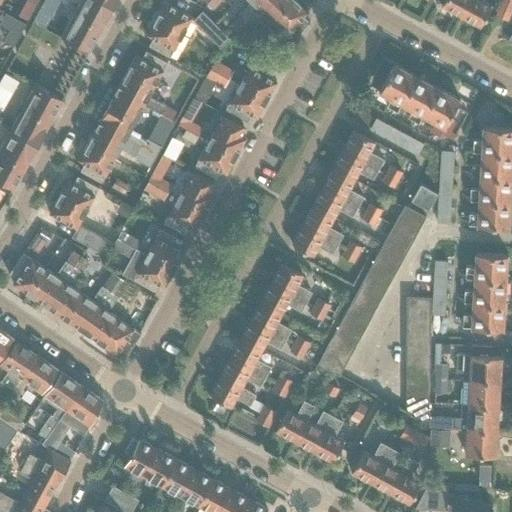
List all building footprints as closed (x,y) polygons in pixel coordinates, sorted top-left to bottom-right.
[(28,19),(36,4),(29,0),(21,0),(15,13),(28,19)] [(81,0),(60,38),(88,53),(113,7),(99,0),(81,0)] [(209,0),(207,3),(213,8),(220,0),(209,0)] [(237,31),(265,0),(249,0),(251,1),(238,15),(239,15),(230,25),(237,31)] [(308,12),(294,0),(265,0),(237,31),(243,36),(252,27),(252,28),(265,14),(293,40),(309,23),(303,17),(308,12)] [(460,17),(469,0),(444,0),(441,6),(460,17)] [(482,0),(469,0),(460,17),(479,27),(491,6),(482,1),(482,0)] [(507,21),(511,9),(511,4),(503,0),(500,0),(495,15),(507,21)] [(149,46),(170,57),(192,17),(164,2),(147,35),(153,38),(149,46)] [(0,22),(0,24),(9,29),(15,18),(5,13),(0,22)] [(229,39),(206,16),(196,25),(220,49),(229,39)] [(287,59),(294,47),(284,42),(278,53),(287,59)] [(141,59),(135,56),(117,90),(160,114),(159,114),(170,120),(171,119),(175,112),(164,106),(164,105),(148,97),(166,63),(145,51),(141,59)] [(254,57),(240,83),(267,98),(277,80),(271,77),(275,69),(254,57)] [(216,61),(212,67),(230,77),(234,71),(216,61)] [(400,103),(401,104),(416,75),(394,63),(379,92),(390,98),(386,106),(396,110),(400,103)] [(230,77),(212,67),(206,77),(224,87),(230,77)] [(0,85),(12,92),(18,81),(4,73),(0,79),(0,85)] [(416,75),(401,104),(412,110),(408,117),(418,122),(422,115),(437,87),(416,75)] [(267,98),(240,83),(226,108),(247,120),(251,112),(257,116),(267,98)] [(10,130),(37,145),(62,99),(35,84),(10,130)] [(428,128),(438,133),(442,126),(444,127),(459,99),(437,87),(422,115),(433,121),(428,128)] [(155,121),(159,114),(160,114),(117,90),(97,126),(155,157),(159,149),(145,141),(129,132),(139,113),(155,121)] [(159,114),(155,121),(170,129),(174,121),(171,119),(170,120),(159,114)] [(223,114),(209,140),(236,154),(246,137),(240,133),(244,126),(223,114)] [(383,121),(375,117),(367,128),(376,133),(383,121)] [(187,128),(200,135),(203,128),(191,121),(187,128)] [(391,126),(383,121),(376,133),(384,138),(391,126)] [(155,157),(97,126),(87,143),(114,158),(120,148),(136,157),(151,165),(155,157)] [(399,130),(391,126),(384,138),(393,142),(399,130)] [(481,151),(481,152),(511,153),(511,128),(482,127),(481,140),(473,139),(473,151),(481,151)] [(194,144),(200,135),(187,128),(182,137),(194,144)] [(0,181),(13,189),(37,145),(10,130),(0,148),(0,181)] [(343,150),(378,169),(384,159),(369,152),(374,142),(353,130),(343,150)] [(407,135),(399,130),(393,142),(401,146),(407,135)] [(415,139),(407,135),(401,146),(409,151),(415,139)] [(423,143),(415,139),(409,151),(417,155),(423,143)] [(236,154),(209,140),(195,165),(216,177),(220,169),(226,172),(236,154)] [(101,182),(114,158),(87,143),(78,160),(84,163),(80,171),(101,182)] [(373,179),(378,169),(343,150),(333,168),(354,180),(359,171),(373,179)] [(440,150),(439,168),(453,169),(454,151),(440,150)] [(479,177),(479,176),(511,178),(511,167),(511,153),(481,152),(480,164),(471,164),(471,176),(479,177)] [(386,173),(398,179),(402,171),(390,165),(386,173)] [(349,189),(354,180),(333,168),(322,187),(358,207),(364,197),(349,189)] [(439,168),(438,187),(452,188),(453,169),(439,168)] [(192,171),(178,196),(205,211),(215,193),(209,190),(213,182),(192,171)] [(394,187),(398,179),(386,173),(382,180),(394,187)] [(510,202),(511,178),(479,176),(479,177),(478,189),(470,188),(470,199),(478,200),(510,202)] [(67,181),(49,213),(76,228),(98,188),(77,177),(73,184),(67,181)] [(160,177),(156,184),(168,191),(172,185),(160,177)] [(124,194),(129,186),(117,178),(111,187),(124,194)] [(437,193),(420,183),(410,200),(428,209),(437,193)] [(168,191),(156,184),(150,194),(163,200),(168,191)] [(353,216),(358,207),(322,187),(312,206),(333,217),(338,208),(353,216)] [(451,206),(452,199),(452,188),(438,187),(436,205),(451,206)] [(205,211),(178,196),(164,222),(185,233),(189,226),(195,229),(205,211)] [(510,202),(478,200),(477,212),(469,212),(468,224),(476,225),(508,227),(510,202)] [(133,208),(121,202),(116,212),(128,219),(133,208)] [(369,203),(366,210),(377,217),(384,221),(388,212),(369,203)] [(450,224),(451,206),(436,205),(435,224),(450,224)] [(328,227),(333,217),(312,206),(302,225),(338,244),(343,234),(328,227)] [(399,216),(421,228),(427,218),(405,206),(399,216)] [(377,217),(366,210),(362,218),(374,224),(377,217)] [(394,226),(415,238),(421,228),(399,216),(394,226)] [(114,244),(79,225),(72,237),(107,257),(114,244)] [(332,254),(338,244),(302,225),(292,244),(313,255),(318,246),(332,254)] [(388,235),(410,248),(415,238),(394,226),(388,235)] [(161,228),(147,253),(174,268),(184,250),(178,247),(182,239),(161,228)] [(38,237),(48,243),(53,236),(43,230),(38,237)] [(129,234),(125,241),(137,248),(141,241),(129,234)] [(383,245),(405,257),(410,248),(388,235),(383,245)] [(46,242),(37,236),(30,248),(38,253),(46,242)] [(174,268),(147,253),(146,254),(136,249),(137,248),(125,241),(120,250),(132,257),(123,273),(139,282),(154,290),(158,282),(164,286),(174,268)] [(345,248),(357,255),(362,247),(350,241),(345,248)] [(377,255),(399,267),(405,257),(383,245),(377,255)] [(353,263),(357,255),(345,248),(341,256),(353,263)] [(28,294),(46,306),(80,257),(73,252),(58,272),(62,275),(59,278),(45,269),(28,294)] [(473,278),(505,280),(507,255),(475,253),(474,266),(466,265),(465,278),(473,278)] [(13,283),(28,294),(45,269),(24,254),(10,273),(17,277),(13,283)] [(372,265),(394,277),(399,267),(377,255),(372,265)] [(46,306),(64,319),(82,331),(117,281),(110,275),(94,297),(98,299),(96,303),(67,283),(69,280),(74,283),(82,273),(81,272),(88,262),(80,257),(46,306)] [(433,275),(447,276),(448,261),(433,260),(433,275)] [(271,282),(306,302),(312,292),(297,284),(302,275),(281,263),(271,282)] [(366,275),(388,287),(394,277),(372,265),(366,275)] [(361,285),(383,297),(388,287),(366,275),(361,285)] [(446,301),(447,276),(433,275),(432,301),(446,301)] [(504,304),(505,280),(473,278),(472,290),(463,290),(463,302),(472,302),(504,304)] [(140,333),(118,318),(104,308),(106,305),(111,308),(125,286),(117,281),(82,331),(116,354),(120,348),(127,352),(140,333)] [(301,311),(306,302),(271,282),(260,301),(282,313),(287,304),(301,311)] [(355,295),(377,307),(383,297),(361,285),(355,295)] [(350,305),(372,317),(377,307),(355,295),(350,305)] [(314,305),(326,313),(330,305),(317,297),(314,305)] [(406,309),(431,309),(431,298),(406,297),(406,309)] [(277,322),(282,313),(260,301),(250,320),(286,339),(291,329),(277,322)] [(445,315),(446,301),(432,301),(432,314),(445,315)] [(503,329),(504,304),(472,302),(471,314),(463,313),(462,325),(470,326),(470,327),(503,329)] [(321,320),(326,313),(314,305),(310,313),(321,320)] [(345,315),(366,327),(372,317),(350,305),(345,315)] [(406,320),(431,320),(431,309),(406,309),(406,320)] [(339,325),(361,337),(366,327),(345,315),(339,325)] [(281,349),(286,339),(250,320),(240,339),(261,350),(266,341),(281,349)] [(406,332),(430,332),(431,320),(406,320),(406,332)] [(334,335),(356,347),(361,337),(339,325),(334,335)] [(0,355),(12,338),(0,329),(0,355)] [(406,343),(430,344),(430,332),(406,332),(406,343)] [(294,343),(305,350),(310,342),(298,335),(294,343)] [(328,345),(350,357),(356,347),(334,335),(328,345)] [(256,359),(261,350),(240,339),(230,357),(266,377),(271,367),(256,359)] [(1,382),(13,389),(36,355),(15,341),(0,363),(0,364),(9,371),(1,382)] [(301,358),(305,350),(294,343),(290,350),(301,358)] [(406,355),(430,355),(430,344),(406,343),(406,355)] [(323,354),(345,366),(350,357),(328,345),(323,354)] [(469,373),(469,380),(499,382),(501,357),(492,356),(492,346),(471,345),(471,355),(457,354),(456,372),(469,373)] [(345,366),(323,354),(317,364),(339,376),(345,366)] [(36,355),(13,389),(19,394),(27,383),(41,393),(57,369),(36,355)] [(406,367),(430,367),(430,355),(406,355),(406,367)] [(266,377),(230,357),(220,376),(241,387),(246,378),(260,386),(266,377)] [(448,364),(434,364),(434,378),(448,378),(448,364)] [(406,378),(429,378),(430,367),(406,367),(406,378)] [(47,437),(59,421),(58,420),(82,386),(61,372),(45,395),(59,405),(52,416),(51,415),(39,432),(47,437)] [(276,382),(288,389),(293,381),(280,374),(276,382)] [(256,395),(241,387),(220,376),(209,395),(230,407),(236,397),(250,405),(260,411),(256,419),(268,427),(276,411),(254,399),(256,395)] [(406,390),(429,390),(429,378),(406,378),(406,390)] [(447,380),(434,380),(434,393),(447,393),(447,380)] [(463,380),(461,405),(498,406),(499,382),(469,380),(463,380)] [(284,396),(288,389),(276,382),(272,389),(284,396)] [(334,397),(338,388),(326,382),(322,389),(334,397)] [(58,420),(59,421),(64,425),(72,414),(89,425),(102,400),(82,386),(58,420)] [(406,401),(429,401),(429,390),(406,390),(406,401)] [(275,431),(294,441),(306,420),(307,421),(315,406),(304,401),(296,415),(286,410),(275,431)] [(429,401),(406,401),(406,412),(428,424),(429,401)] [(360,420),(367,408),(358,403),(352,415),(360,420)] [(460,429),(497,431),(498,406),(461,405),(460,418),(430,416),(429,427),(460,429)] [(0,418),(18,431),(24,423),(1,407),(0,409),(0,418)] [(306,420),(294,441),(313,452),(332,416),(323,411),(315,425),(307,421),(306,420)] [(343,421),(332,416),(313,452),(332,462),(344,441),(335,436),(343,421)] [(16,431),(2,422),(0,425),(0,448),(3,450),(16,431)] [(42,435),(24,423),(18,431),(28,437),(37,442),(42,435)] [(399,437),(406,441),(413,429),(406,425),(399,437)] [(414,446),(421,433),(413,429),(406,441),(414,446)] [(450,430),(431,429),(430,446),(449,447),(450,430)] [(495,456),(497,431),(460,429),(460,440),(465,440),(465,454),(495,456)] [(22,448),(28,437),(18,431),(11,442),(5,453),(17,459),(23,448),(22,448)] [(429,437),(421,433),(414,446),(421,449),(429,437)] [(161,485),(175,459),(138,439),(124,465),(161,485)] [(75,451),(60,442),(55,450),(70,459),(75,451)] [(370,483),(390,447),(381,443),(373,457),(363,451),(351,472),(370,483)] [(370,483),(389,493),(401,472),(400,472),(392,467),(400,453),(390,447),(370,483)] [(47,502),(59,481),(70,460),(49,449),(43,461),(30,454),(20,472),(33,479),(26,491),(47,502)] [(401,472),(389,493),(408,504),(420,483),(411,478),(419,463),(408,457),(400,472),(401,472)] [(198,505),(212,479),(175,459),(161,485),(198,505)] [(209,511),(241,511),(248,499),(212,479),(198,505),(209,511)] [(459,496),(448,495),(448,485),(428,484),(415,509),(458,511),(457,511),(491,511),(492,505),(481,504),(481,500),(459,499),(459,496)] [(126,511),(130,511),(137,500),(113,486),(105,500),(126,511)] [(0,503),(15,511),(42,511),(47,502),(26,491),(19,504),(0,492),(0,503)] [(265,511),(267,509),(248,499),(241,511),(265,511)] [(15,511),(0,503),(0,511),(15,511)]
